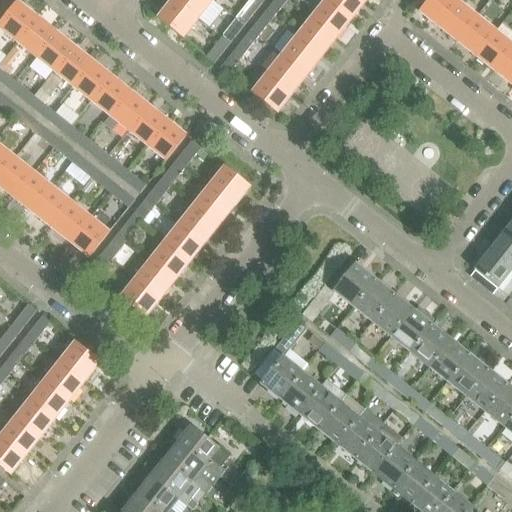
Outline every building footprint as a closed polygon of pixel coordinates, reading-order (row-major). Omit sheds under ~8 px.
[(207,0),(172,0),(172,1),(198,22),(212,3),(207,0)] [(254,0),(251,4),(258,9),(265,0),(254,0)] [(285,0),(275,0),(264,14),(271,19),(286,1),(285,0)] [(362,0),(326,0),(325,1),(351,22),(366,3),(362,0)] [(429,0),(418,14),(438,29),(458,3),(453,0),(429,0)] [(182,41),(198,22),(172,1),(157,20),(182,41)] [(325,1),(311,20),(336,40),(351,22),(325,1)] [(0,25),(0,30),(16,44),(37,18),(18,3),(0,25)] [(438,29),(456,43),(476,18),(458,3),(438,29)] [(251,4),(236,23),(243,28),(258,9),(251,4)] [(264,14),(249,32),(256,38),(271,19),(264,14)] [(23,49),(34,58),(55,32),(37,18),(16,44),(17,45),(23,49)] [(456,43),(475,58),(495,33),(476,18),(456,43)] [(311,20),(296,39),(322,59),(336,40),(311,20)] [(236,23),(224,38),(230,44),(243,28),(236,23)] [(34,58),(53,73),(73,47),(55,32),(34,58)] [(249,32),(235,50),(242,56),(256,38),(249,32)] [(475,58),(493,73),(511,49),(511,46),(495,33),(475,58)] [(216,62),(230,44),(224,38),(209,56),(216,62)] [(296,39),(281,57),(307,78),(322,59),(296,39)] [(17,45),(0,66),(0,70),(8,78),(14,71),(9,67),(23,49),(17,45)] [(53,73),(71,88),(92,62),(73,47),(53,73)] [(511,49),(493,73),(511,87),(511,49)] [(227,75),(242,56),(235,50),(220,69),(227,75)] [(281,57),(267,76),(292,96),(307,78),(281,57)] [(71,88),(89,103),(110,77),(92,62),(71,88)] [(0,83),(8,90),(15,83),(8,78),(0,70),(0,83)] [(277,116),(292,96),(267,76),(252,95),(277,116)] [(89,103),(108,118),(129,92),(110,77),(89,103)] [(8,90),(27,105),(33,97),(15,83),(8,90)] [(108,118),(126,133),(147,107),(129,92),(108,118)] [(27,105),(45,120),(51,112),(33,97),(27,105)] [(0,107),(18,122),(25,114),(7,99),(0,107)] [(126,133),(145,148),(166,122),(147,107),(126,133)] [(45,120),(64,135),(70,127),(51,112),(45,120)] [(18,122),(36,137),(43,128),(25,114),(18,122)] [(185,137),(166,122),(145,148),(164,163),(185,137)] [(64,135),(82,150),(88,142),(70,127),(64,135)] [(36,137),(55,151),(61,143),(43,128),(36,137)] [(82,150),(100,165),(107,157),(88,142),(82,150)] [(55,151),(73,166),(80,157),(61,143),(55,151)] [(191,143),(175,162),(182,168),(198,148),(191,143)] [(0,182),(17,160),(0,146),(0,182)] [(200,150),(197,155),(204,160),(207,155),(200,150)] [(73,166),(91,180),(98,172),(80,157),(73,166)] [(100,165),(119,179),(125,172),(107,157),(100,165)] [(0,182),(0,188),(15,200),(35,175),(17,160),(0,182)] [(183,169),(182,168),(175,162),(161,181),(169,187),(183,169)] [(224,168),(208,188),(234,209),(250,189),(224,168)] [(91,180),(109,195),(116,186),(98,172),(91,180)] [(145,188),(125,172),(119,179),(139,195),(145,188)] [(15,200),(34,215),(54,190),(35,175),(15,200)] [(161,181),(146,199),(154,205),(169,187),(161,181)] [(84,188),(81,192),(87,196),(94,187),(89,183),(84,188)] [(134,201),(116,186),(109,195),(128,209),(134,201)] [(208,188),(194,207),(219,227),(234,209),(208,188)] [(34,215),(52,229),(72,204),(54,190),(34,215)] [(146,199),(131,218),(139,224),(154,205),(146,199)] [(52,229),(70,244),(90,219),(72,204),(52,229)] [(194,207),(179,225),(205,246),(219,227),(194,207)] [(131,218),(116,236),(124,243),(139,224),(131,218)] [(108,234),(90,219),(70,244),(89,259),(108,234)] [(511,222),(502,235),(511,242),(511,222)] [(179,225),(164,244),(190,265),(205,246),(179,225)] [(511,242),(502,235),(488,253),(511,271),(511,242)] [(106,265),(124,243),(116,236),(98,259),(106,265)] [(164,244),(149,263),(175,283),(190,265),(164,244)] [(497,291),(511,272),(511,271),(488,253),(473,272),(474,273),(491,286),(497,291)] [(149,263),(135,281),(160,301),(175,283),(149,263)] [(335,292),(354,308),(375,281),(356,266),(335,292)] [(474,273),(470,278),(487,291),(491,286),(474,273)] [(145,320),(160,301),(135,281),(119,300),(145,320)] [(354,308),(373,323),(394,296),(375,281),(354,308)] [(311,324),(333,296),(324,288),(301,317),(311,324)] [(373,323),(392,338),(413,311),(394,296),(373,323)] [(18,318),(13,325),(21,332),(36,313),(21,301),(12,313),(18,318)] [(392,338),(411,353),(431,326),(413,311),(392,338)] [(42,317),(27,336),(35,343),(50,324),(42,317)] [(274,351),(284,359),(288,353),(306,331),(296,323),(274,351)] [(13,325),(0,340),(0,346),(6,351),(21,332),(13,325)] [(411,353),(429,368),(450,341),(431,326),(411,353)] [(329,339),(348,354),(356,345),(355,344),(356,344),(337,329),(329,339)] [(27,336),(12,355),(20,362),(35,343),(27,336)] [(429,368),(448,383),(469,356),(450,341),(429,368)] [(75,343),(59,363),(85,384),(101,365),(75,343)] [(348,354),(367,369),(375,360),(374,359),(375,359),(356,344),(355,344),(356,345),(348,354)] [(319,352),(338,367),(343,360),(324,345),(319,352)] [(280,402),(301,375),(307,367),(288,353),(284,359),(282,361),(281,360),(260,387),(280,402)] [(12,355),(0,370),(0,376),(5,381),(20,362),(12,355)] [(448,383),(467,398),(488,371),(469,356),(448,383)] [(367,369),(386,384),(394,375),(393,374),(394,373),(375,359),(374,359),(375,360),(367,369)] [(338,367),(356,382),(362,375),(343,360),(338,367)] [(59,363),(44,382),(70,402),(85,384),(59,363)] [(467,398),(486,413),(507,386),(488,371),(467,398)] [(386,384),(405,399),(412,390),(412,389),(413,388),(394,373),(393,374),(394,375),(386,384)] [(280,402),(298,417),(320,390),(301,375),(280,402)] [(356,382),(375,396),(381,389),(362,375),(356,382)] [(27,397),(26,398),(55,421),(70,402),(44,382),(30,400),(27,397)] [(298,417),(317,431),(344,397),(326,382),(320,390),(298,417)] [(486,413),(504,428),(511,418),(511,390),(507,386),(486,413)] [(405,399),(424,414),(431,405),(431,404),(432,403),(413,388),(412,389),(412,390),(405,399)] [(375,396),(394,411),(399,404),(381,389),(375,396)] [(317,431),(336,446),(363,412),(344,397),(317,431)] [(24,408),(15,419),(40,439),(55,421),(26,398),(20,405),(24,408)] [(424,414),(443,429),(450,420),(449,419),(450,418),(432,403),(431,404),(431,405),(424,414)] [(394,411),(413,426),(418,419),(399,404),(394,411)] [(336,446),(355,461),(382,427),(363,412),(336,446)] [(443,429),(462,444),(469,435),(468,434),(469,433),(450,418),(449,419),(450,420),(443,429)] [(15,419),(1,437),(26,457),(40,439),(15,419)] [(413,426),(431,441),(437,434),(418,419),(413,426)] [(190,427),(176,444),(214,474),(220,479),(226,471),(221,468),(229,458),(218,449),(190,427)] [(374,476),(395,449),(401,441),(382,427),(355,461),(374,476)] [(462,444),(480,459),(488,450),(487,450),(488,448),(469,433),(468,434),(469,435),(462,444)] [(431,441),(450,456),(456,449),(437,434),(431,441)] [(0,467),(11,476),(26,457),(1,437),(0,437),(0,467)] [(207,484),(214,474),(176,444),(163,461),(191,483),(206,495),(212,488),(207,484)] [(480,459),(499,473),(507,463),(488,448),(487,450),(488,450),(480,459)] [(374,476),(392,491),(413,464),(395,449),(374,476)] [(450,456),(469,470),(475,463),(456,449),(450,456)] [(183,493),(191,483),(163,461),(149,478),(178,500),(192,511),(193,511),(199,505),(183,493)] [(469,470),(488,485),(493,478),(475,463),(469,470)] [(511,467),(507,463),(499,473),(511,483),(511,467)] [(392,491),(411,505),(432,479),(413,464),(392,491)] [(172,511),(170,510),(178,500),(149,478),(136,495),(157,511),(172,511)] [(511,493),(493,478),(488,485),(488,486),(486,488),(511,508),(511,493)] [(411,505),(419,511),(436,511),(451,493),(432,479),(411,505)] [(436,511),(466,511),(470,508),(451,493),(436,511)] [(157,511),(136,495),(122,511),(157,511)]
